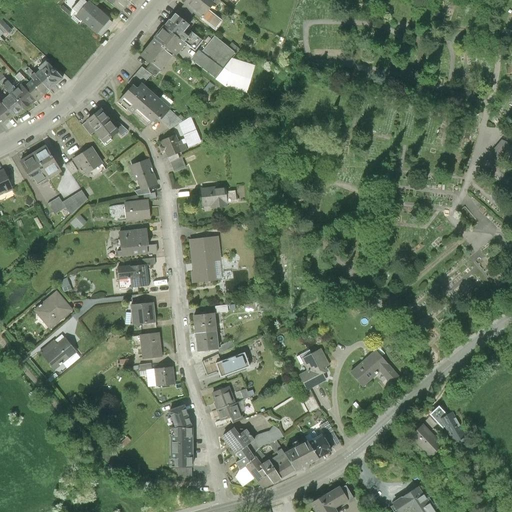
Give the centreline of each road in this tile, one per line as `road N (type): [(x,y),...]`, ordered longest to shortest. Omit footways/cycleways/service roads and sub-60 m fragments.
road 1 (residential): [(229,507),(189,381),(165,189),(143,138),(88,82)]
road 2 (tertiary): [(511,317),(353,452),(281,492),(229,507)]
road 3 (track): [(219,486),(136,478),(109,461),(0,347)]
